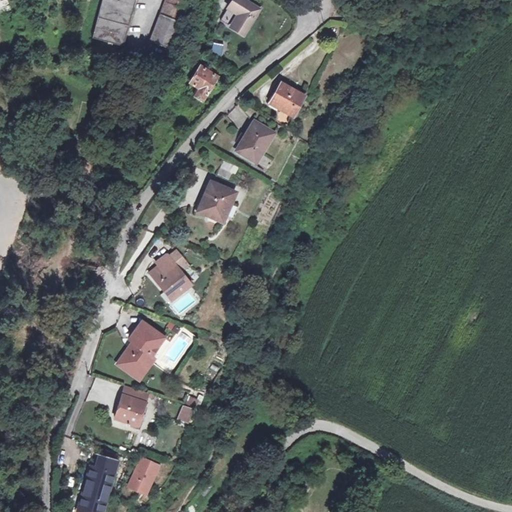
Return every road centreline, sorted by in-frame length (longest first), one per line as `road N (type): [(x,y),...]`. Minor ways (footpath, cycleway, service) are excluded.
road 1 (track): [(172,511),(210,454),(278,274),(335,159),(397,72),(474,0)]
road 2 (unclassified): [(318,16),(174,154),(148,193),(53,438),(45,511)]
road 3 (unclassified): [(240,511),(261,468),(297,431),(322,423),(429,480),(511,508)]
